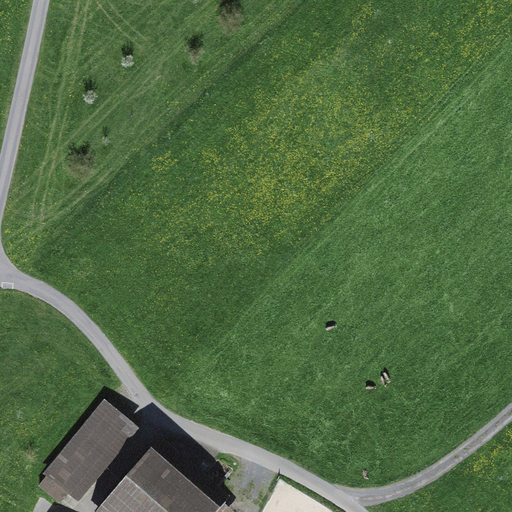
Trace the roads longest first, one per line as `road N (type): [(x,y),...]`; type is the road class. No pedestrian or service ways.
road 1 (unclassified): [(0,272),(63,299),(162,406),(284,459),(361,511)]
road 2 (unclassified): [(0,182),(40,0)]
road 3 (track): [(353,505),(494,444),(511,425)]
